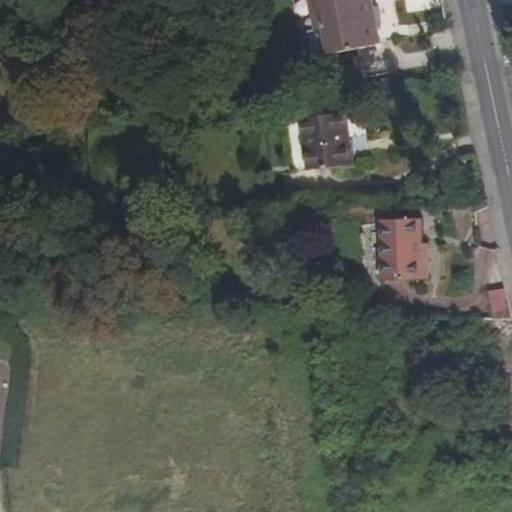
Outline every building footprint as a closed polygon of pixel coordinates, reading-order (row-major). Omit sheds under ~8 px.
[(311,0),(317,30),(322,55),(382,44),(372,0),(311,0)] [(317,30),(309,31),(314,57),(322,55),(317,30)] [(311,171),(352,166),(346,114),(305,119),(311,171)] [(421,219),(382,220),(384,280),(423,279),(422,244),(421,219)] [(495,318),(510,315),(504,287),(490,290),(495,318)]
